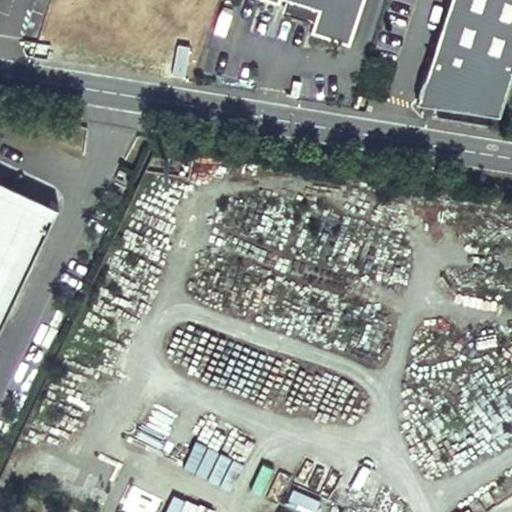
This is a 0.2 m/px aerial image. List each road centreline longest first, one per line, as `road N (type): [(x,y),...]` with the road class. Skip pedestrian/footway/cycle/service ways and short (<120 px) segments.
road 1 (residential): [(511,157),(0,73)]
road 2 (unknown): [(137,95),(0,379)]
